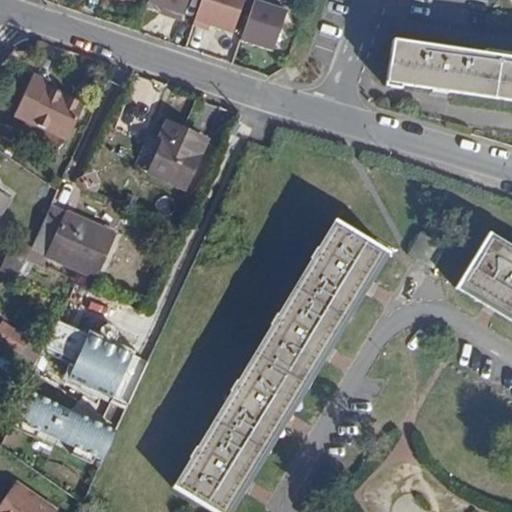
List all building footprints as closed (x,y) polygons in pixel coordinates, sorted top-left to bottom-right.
[(193,0),(152,0),(151,4),(188,16),(193,0)] [(248,0),(204,0),(197,21),(236,34),(248,0)] [(292,14),(256,2),(243,41),(279,53),(292,14)] [(511,70),(396,55),(389,96),(511,113),(511,70)] [(32,72),(15,112),(69,136),(84,102),(47,84),(49,79),(32,72)] [(158,116),(137,164),(184,186),(206,139),(158,116)] [(0,209),(8,197),(0,191),(0,209)] [(51,199),(31,242),(94,273),(114,231),(51,199)] [(333,220),(171,485),(213,511),(229,511),(388,252),(333,220)] [(511,249),(488,235),(455,290),(511,325),(511,249)] [(85,332),(84,335),(68,375),(110,395),(124,361),(127,356),(105,347),(105,343),(85,332)] [(27,394),(14,428),(109,464),(122,431),(27,394)] [(0,502),(0,511),(54,511),(56,510),(14,482),(0,502)]
